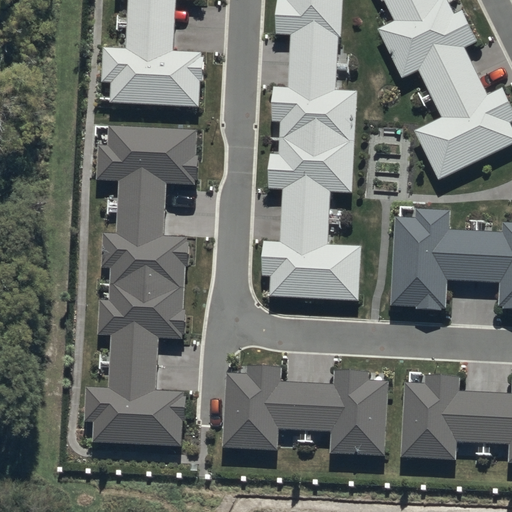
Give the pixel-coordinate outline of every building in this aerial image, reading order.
[(180,3),(205,3),(205,0),(132,0),(131,53),(107,52),(106,87),(114,87),(113,106),(201,109),(203,56),(178,55),(180,3)] [(362,94),(340,93),(345,0),(289,0),(290,3),(281,2),(278,37),(295,38),(292,90),(279,89),(276,124),(284,124),(282,158),(274,157),(272,193),(285,194),(282,245),(266,244),(264,279),(275,280),(273,302),(363,307),(366,250),(331,248),(334,196),(355,197),(362,94)] [(382,0),(395,26),(382,32),(405,81),(423,73),(446,121),(419,135),(443,183),(511,149),(511,106),(505,93),(490,100),(467,51),(480,45),(464,14),(458,17),(450,0),(448,0),(443,3),(441,0),(382,0)] [(163,345),(188,346),(192,242),(168,241),(170,190),(199,191),(201,135),(113,132),(112,151),(103,150),(101,185),(123,186),(121,240),(107,239),(106,273),(114,273),(113,306),(103,306),(102,341),(115,342),(114,395),(90,394),(89,429),(97,429),(96,448),(184,451),(186,398),(161,397),(163,345)] [(401,213),(395,311),(449,314),(451,284),(504,287),(503,312),(511,312),(511,225),(508,226),(507,236),(453,233),(454,216),(401,213)] [(226,453),(281,455),(282,434),(335,436),(334,457),(390,460),(393,386),(372,385),(373,375),(338,374),(337,388),(285,386),(286,371),(251,370),(251,378),(230,377),(226,453)] [(408,387),(405,462),(460,463),(461,446),(511,448),(511,396),(463,394),(464,381),(429,379),(428,388),(408,387)]
